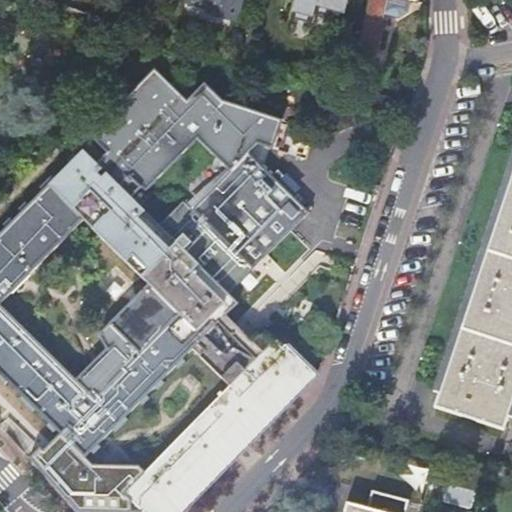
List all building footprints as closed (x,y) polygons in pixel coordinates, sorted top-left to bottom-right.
[(239,0),(180,0),(180,3),(205,9),(205,5),(219,8),(217,15),(235,19),(239,0)] [(347,0),(297,0),(292,25),(312,31),(318,11),(344,17),(347,0)] [(369,0),(360,44),(376,47),(381,24),(379,24),(382,14),(384,0),(414,0),(415,0),(369,0)] [(409,0),(384,0),(382,14),(398,18),(407,12),(409,0)] [(116,21),(135,28),(138,29),(141,17),(119,10),(116,21)] [(364,64),(356,63),(349,97),(368,103),(370,95),(373,81),(360,79),(364,64)] [(395,114),(398,115),(401,105),(371,95),(369,106),(395,114)] [(134,482),(132,480),(130,483),(132,485),(124,493),(143,511),(180,511),(314,374),(284,344),(281,348),(273,340),(272,342),(267,337),(265,336),(263,335),(261,335),(260,335),(259,336),(258,336),(256,337),(251,342),(224,314),(235,303),(226,294),(308,213),(277,182),(283,176),(277,170),(271,176),(248,154),(192,210),(183,201),(158,226),(105,174),(101,179),(97,173),(100,169),(82,151),(77,157),(68,148),(65,151),(62,155),(60,160),(59,166),(63,170),(55,179),(46,170),(43,174),(40,179),(38,184),(37,187),(42,192),(34,200),(25,192),(21,196),(19,201),(17,206),(16,209),(21,213),(12,221),(4,213),(0,217),(0,373),(0,374),(0,388),(0,389),(5,391),(9,392),(14,387),(22,395),(13,404),(17,407),(21,410),(27,412),(30,413),(35,409),(43,416),(34,425),(38,429),(42,432),(47,433),(51,434),(56,430),(60,434),(64,431),(70,435),(66,440),(83,456),(89,451),(98,459),(101,455),(104,451),(106,446),(106,442),(102,438),(110,429),(119,438),(122,434),(124,430),(126,426),(127,422),(127,421),(123,416),(131,408),(140,416),(144,411),(147,406),(149,400),(149,398),(145,394),(153,386),(162,394),(165,390),(168,385),(170,380),(171,377),(166,372),(174,364),(183,373),(186,369),(189,364),(191,360),(192,356),(187,351),(191,348),(229,384),(221,393),(219,390),(217,393),(219,395),(134,482)] [(511,149),(432,390),(438,392),(511,169),(511,149)] [(511,169),(438,392),(433,406),(502,428),(511,397),(511,169)] [(353,258),(370,196),(339,187),(322,249),(353,258)] [(305,316),(318,290),(306,284),(293,310),(305,316)] [(385,511),(383,511),(385,504),(369,499),(367,507),(348,502),(344,511),(385,511)]
